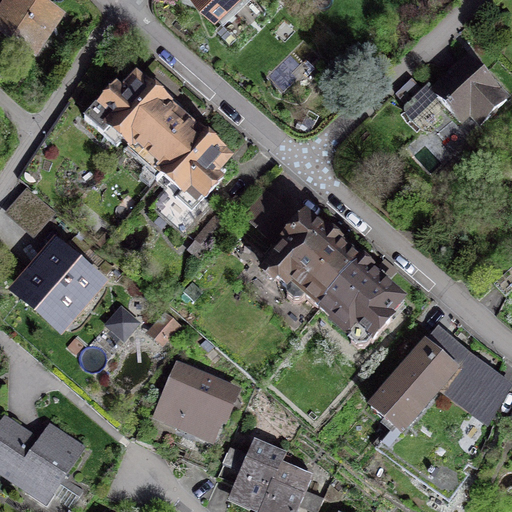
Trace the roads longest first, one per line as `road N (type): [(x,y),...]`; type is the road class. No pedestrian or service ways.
road 1 (residential): [(511,345),(306,163)]
road 2 (residential): [(306,163),(119,2)]
road 3 (residential): [(306,163),(479,0)]
road 4 (residential): [(119,2),(0,184)]
